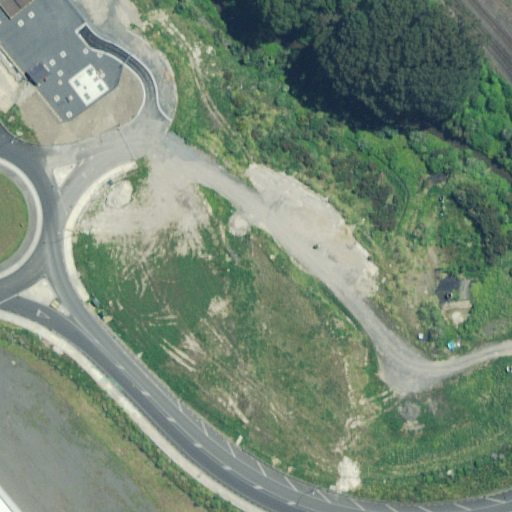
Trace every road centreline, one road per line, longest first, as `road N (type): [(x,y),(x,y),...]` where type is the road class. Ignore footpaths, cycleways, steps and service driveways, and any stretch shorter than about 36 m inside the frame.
road 1 (tertiary): [(84,328),(194,439),(268,488),(332,511)]
road 2 (unknown): [(236,189),(268,488)]
